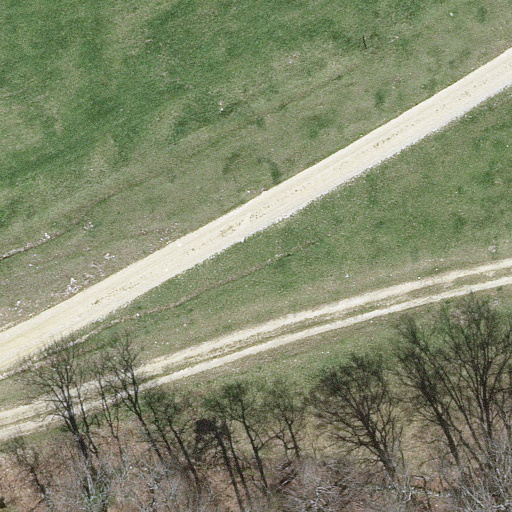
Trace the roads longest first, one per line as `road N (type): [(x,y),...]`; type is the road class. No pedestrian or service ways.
road 1 (track): [(511,62),(193,249),(0,351)]
road 2 (track): [(0,424),(271,334),(511,271)]
